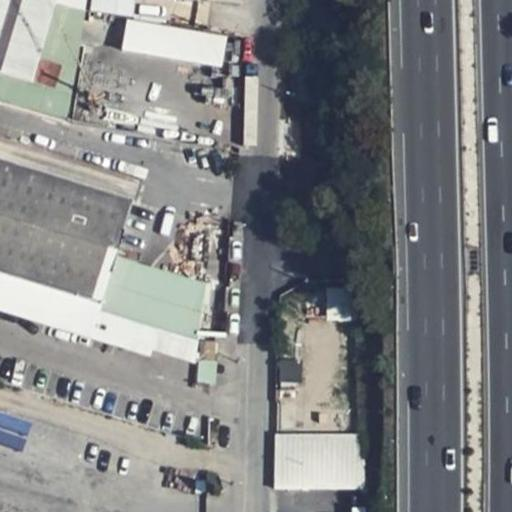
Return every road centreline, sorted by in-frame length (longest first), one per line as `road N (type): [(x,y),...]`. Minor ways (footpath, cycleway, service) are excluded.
road 1 (residential): [(251,511),(268,0)]
road 2 (motorway): [(425,0),(431,511)]
road 3 (motorway): [(511,250),(505,0)]
